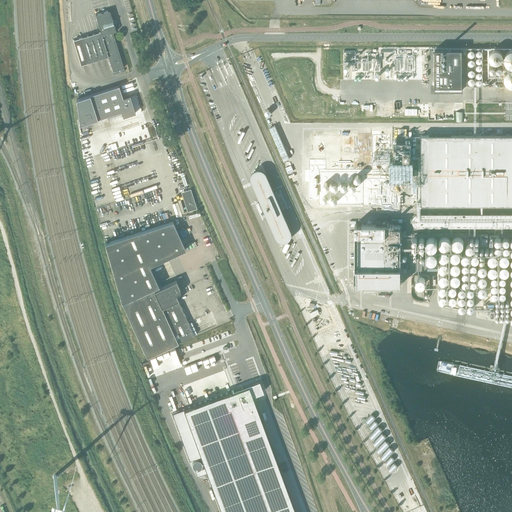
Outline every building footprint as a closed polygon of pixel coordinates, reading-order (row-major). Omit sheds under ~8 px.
[(124,68),(113,32),(116,31),(114,24),(115,23),(114,21),(113,21),(112,17),(109,10),(108,11),(97,14),(95,14),(96,16),(100,31),(73,40),(81,65),(108,57),(110,62),(108,62),(109,66),(111,65),(112,71),(124,68)] [(435,49),(435,86),(462,86),(462,49),(435,49)] [(489,54),(489,55),(489,56),(489,57),(489,58),(489,59),(490,60),(491,61),(492,62),(493,63),(494,63),(495,63),(496,63),(497,63),(498,63),(499,62),(500,62),(501,61),(501,60),(502,60),(502,59),(503,58),(503,57),(503,56),(503,55),(503,54),(502,54),(502,53),(502,52),(501,52),(501,51),(500,51),(500,50),(499,50),(498,50),(497,49),(496,49),(495,49),(494,49),(493,50),(492,50),(492,51),(491,51),(490,52),(490,53),(489,54)] [(119,84),(123,97),(130,95),(129,90),(133,89),(131,81),(119,84)] [(118,84),(75,98),(83,160),(151,138),(137,93),(123,98),(118,84)] [(464,121),(463,104),(456,104),(456,122),(464,121)] [(312,135),(312,170),(320,170),(320,205),(421,205),(421,135),(312,135)] [(511,135),(451,135),(451,136),(444,136),(444,135),(444,136),(437,136),(437,135),(436,135),(436,136),(429,136),(429,135),(429,136),(422,136),(421,135),(421,205),(459,205),(466,205),(511,204),(511,135)] [(282,210),(259,151),(258,150),(257,149),(256,148),(255,148),(253,147),(252,147),(251,147),(249,147),(248,148),(247,148),(246,149),(245,150),(244,151),(244,152),(243,153),(243,155),(243,156),(243,157),(266,217),(267,218),(268,219),(269,219),(270,220),(271,221),(273,221),(274,221),(275,221),(276,221),(278,220),(279,219),(280,219),(281,218),(281,216),(282,215),(282,214),(282,213),(282,211),(282,210)] [(195,208),(190,190),(182,193),(188,210),(195,208)] [(180,290),(176,280),(159,288),(159,286),(159,285),(158,286),(149,266),(185,249),(172,221),(105,243),(122,302),(121,303),(122,303),(146,357),(194,336),(178,300),(176,294),(179,293),(180,293),(180,292),(180,291),(180,290)] [(400,285),(400,224),(355,224),(355,285),(400,285)] [(425,286),(425,276),(417,276),(416,286),(425,286)] [(214,329),(217,334),(225,331),(223,325),(214,329)] [(260,381),(172,413),(189,460),(201,455),(206,467),(199,470),(201,475),(208,473),(221,511),(295,511),(253,395),(264,391),(260,381)]
